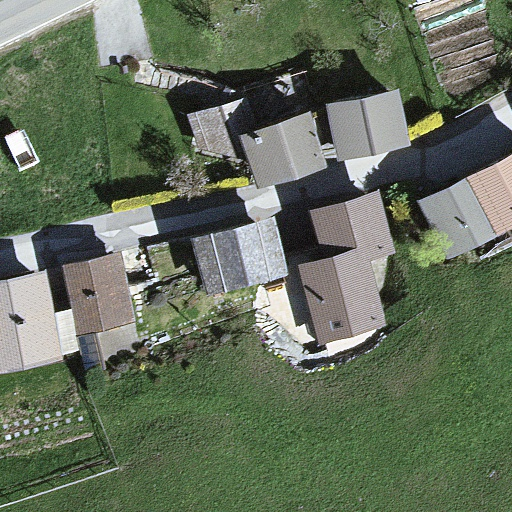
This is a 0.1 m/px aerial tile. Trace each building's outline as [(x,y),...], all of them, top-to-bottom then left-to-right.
[(388,96),(326,107),(333,152),(396,141),(388,96)] [(256,130),(246,97),(187,115),(199,150),(247,157),(240,135),(256,130)] [(256,130),(240,135),(247,157),(258,189),(328,167),(310,113),(256,130)] [(511,147),(420,198),(450,253),(511,218),(511,147)] [(118,223),(178,208),(172,185),(112,200),(118,223)] [(370,191),(297,213),(315,271),(388,249),(370,191)] [(269,215),(186,245),(207,303),(290,274),(269,215)] [(116,260),(60,274),(77,338),(132,324),(116,260)] [(42,276),(0,283),(0,370),(57,361),(42,276)]
